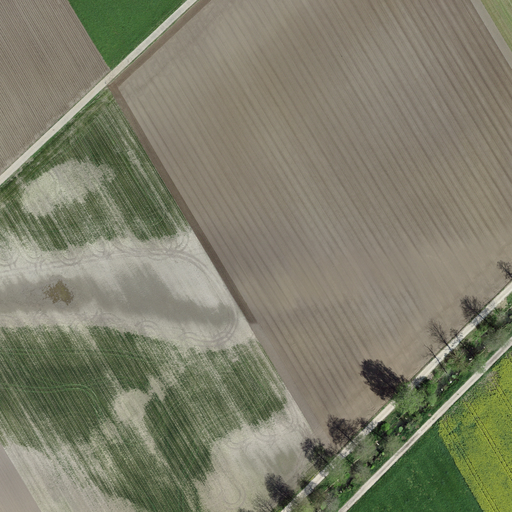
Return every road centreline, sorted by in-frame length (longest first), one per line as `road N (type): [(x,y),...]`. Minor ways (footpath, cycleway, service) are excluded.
road 1 (track): [(511,287),(287,511)]
road 2 (track): [(0,179),(190,0)]
road 3 (track): [(346,511),(511,347)]
